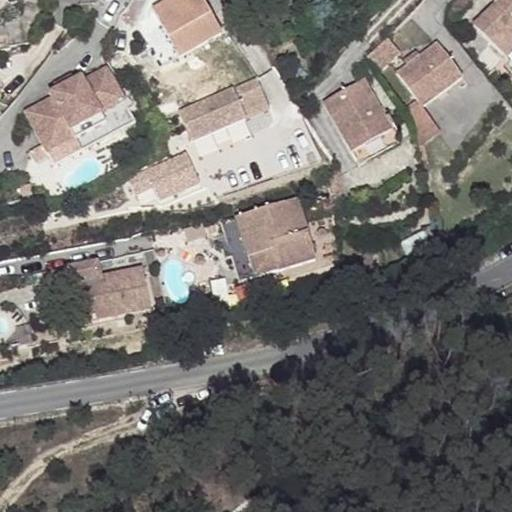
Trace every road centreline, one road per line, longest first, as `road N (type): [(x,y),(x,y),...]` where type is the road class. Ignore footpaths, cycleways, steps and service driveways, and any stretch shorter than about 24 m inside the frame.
road 1 (tertiary): [(511,258),(368,319),(160,376),(0,403)]
road 2 (residential): [(165,232),(0,269)]
